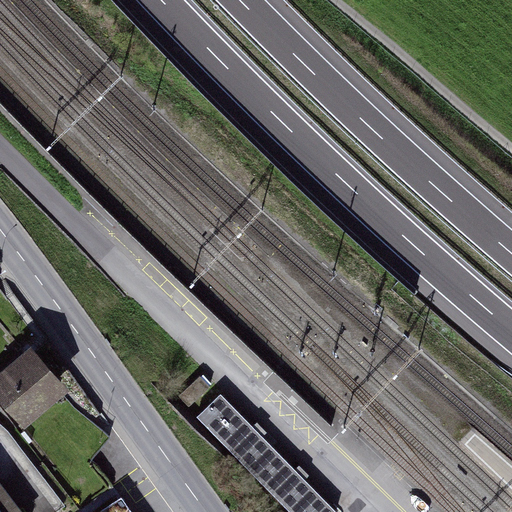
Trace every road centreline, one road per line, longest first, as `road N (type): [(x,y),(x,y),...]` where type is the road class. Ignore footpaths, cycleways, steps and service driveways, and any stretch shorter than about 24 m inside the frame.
road 1 (motorway): [(159,0),(396,233),(511,333)]
road 2 (motorway): [(511,251),(239,0)]
road 3 (primary): [(206,511),(0,231)]
